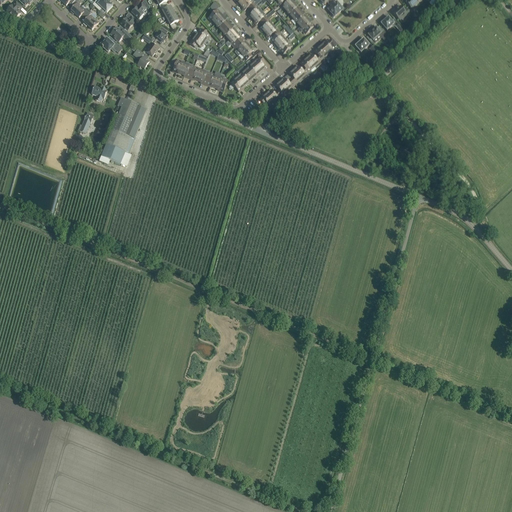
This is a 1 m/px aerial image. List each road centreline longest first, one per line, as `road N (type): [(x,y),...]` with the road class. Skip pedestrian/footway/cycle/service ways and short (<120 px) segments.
road 1 (track): [(0,206),(511,417)]
road 2 (unclassified): [(330,511),(418,196)]
road 3 (track): [(302,511),(0,386)]
road 4 (unclassified): [(262,132),(374,84),(467,0)]
road 5 (residential): [(282,68),(236,108),(157,77),(189,23),(177,0)]
road 6 (unclassified): [(262,132),(83,54)]
road 7 (unclassified): [(418,196),(262,132)]
road 8 (unclassified): [(511,271),(457,213),(418,196)]
